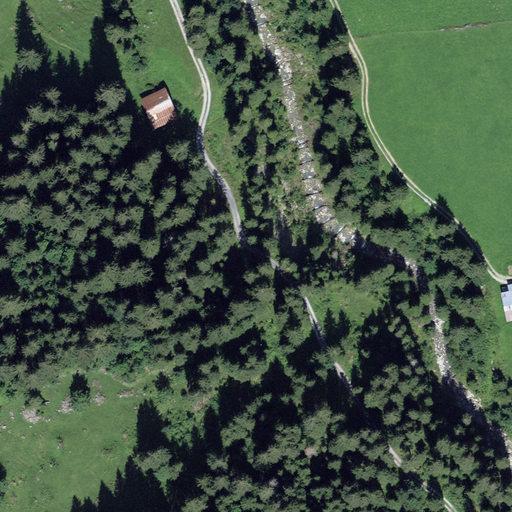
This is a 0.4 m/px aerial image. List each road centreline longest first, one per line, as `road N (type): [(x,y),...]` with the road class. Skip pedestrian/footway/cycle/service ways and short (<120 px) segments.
road 1 (track): [(173,0),(196,56),(286,209),(304,299),(335,369),(397,467),(451,511)]
road 2 (track): [(495,278),(460,228),(403,178),(368,126),(363,69),(332,0)]
